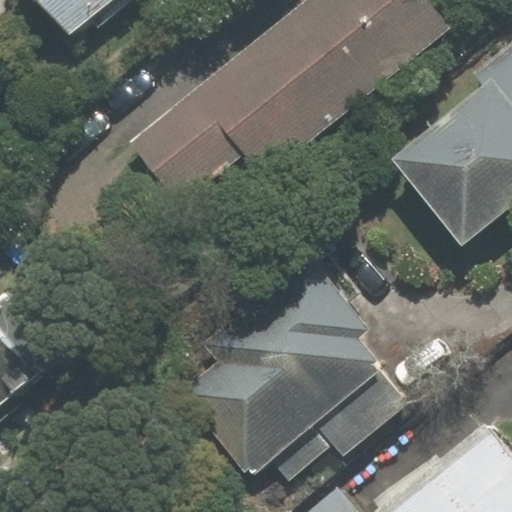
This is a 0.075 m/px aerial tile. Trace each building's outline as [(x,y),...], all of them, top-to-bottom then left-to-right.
[(53,0),(85,38),(131,0),(53,0)] [(466,26),(445,0),(317,0),(143,138),(198,208),(259,161),(273,178),(466,26)] [(511,52),(484,74),(495,88),(409,155),(480,244),(511,219),(511,52)] [(230,332),(242,346),(194,385),(266,474),(400,366),(326,275),(291,304),(281,291),(230,332)] [(0,423),(72,367),(15,296),(0,307),(0,423)] [(511,511),(511,432),(505,424),(394,511),(511,511)] [(367,511),(347,486),(314,511),(367,511)]
